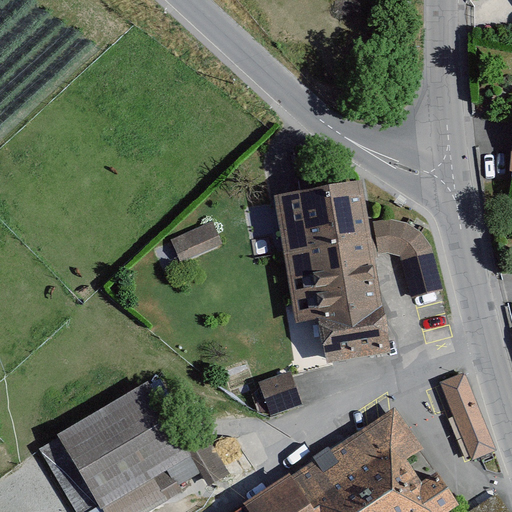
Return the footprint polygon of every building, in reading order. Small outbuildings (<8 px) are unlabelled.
[(270,194),(297,327),(321,324),(327,361),(391,351),(383,303),(373,254),(383,252),(391,250),(399,252),(414,296),(445,286),(434,245),(423,231),(407,220),(389,218),(378,220),(376,234),(369,237),(358,182),(270,194)] [(175,244),(185,267),(227,249),(217,226),(175,244)] [(442,381),(471,458),(496,449),(466,371),(442,381)] [(292,375),(261,386),(273,420),(304,409),(292,375)] [(61,442),(104,511),(133,511),(201,471),(149,388),(61,442)] [(245,506),(249,511),(449,511),(460,505),(394,407),(245,506)] [(471,511),(504,511),(497,498),(471,511)]
